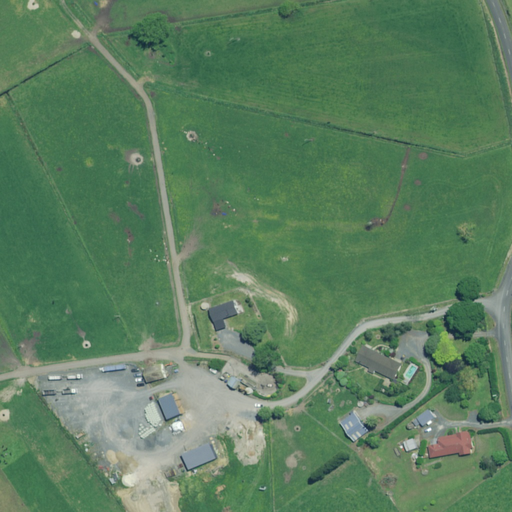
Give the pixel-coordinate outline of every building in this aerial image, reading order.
[(227,319),(241,314),(236,299),(212,307),(220,331),(230,328),(227,319)] [(369,367),(367,370),(375,374),(376,371),(395,380),(403,364),(365,346),(358,362),(369,367)] [(146,368),(151,384),(169,379),(164,362),(146,368)] [(233,375),(227,384),(236,390),(242,381),(233,375)] [(173,394),(161,399),(169,419),(181,414),(173,394)] [(429,407),(411,420),(416,427),(420,424),(423,428),(427,424),(429,427),(434,423),(432,421),(437,417),(429,407)] [(355,413),(341,423),(355,442),(369,432),(355,413)] [(427,441),(431,459),(460,452),(461,456),(472,453),(471,449),(475,448),(474,441),(472,441),(469,431),(427,441)] [(417,449),(414,438),(403,441),(406,452),(417,449)]
